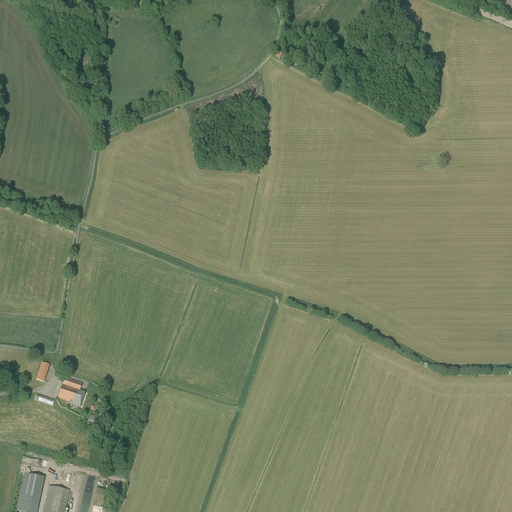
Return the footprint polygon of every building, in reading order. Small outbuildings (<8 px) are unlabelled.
[(37,376),(45,379),(47,372),(39,369),(37,376)] [(80,407),(85,392),(80,390),(82,384),(65,378),(62,385),(58,398),(72,402),(72,404),(80,407)] [(52,407),(54,401),(36,394),(34,401),(52,407)] [(35,511),(42,481),(24,478),(16,511),(35,511)] [(64,511),(69,491),(49,486),(43,511),(64,511)]
